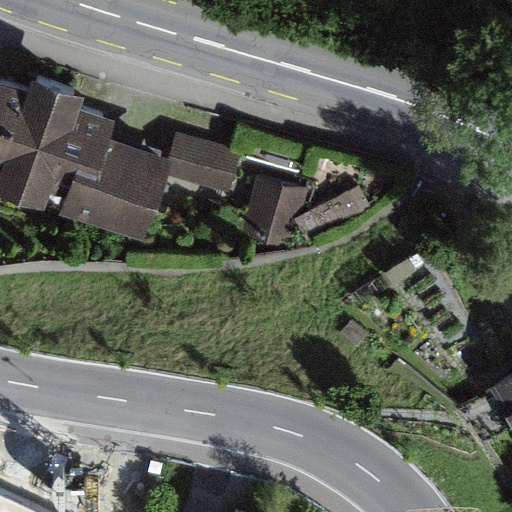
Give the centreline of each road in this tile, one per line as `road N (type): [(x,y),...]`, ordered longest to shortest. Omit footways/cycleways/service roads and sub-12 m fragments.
road 1 (secondary): [(63,0),(409,102),(511,147)]
road 2 (tertiary): [(410,511),(367,471),(316,441),(228,418),(0,381)]
